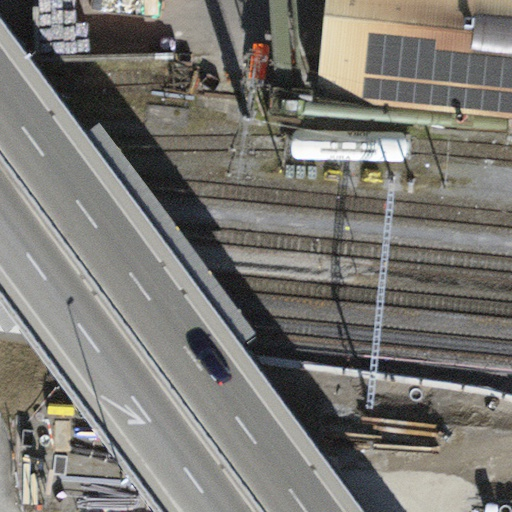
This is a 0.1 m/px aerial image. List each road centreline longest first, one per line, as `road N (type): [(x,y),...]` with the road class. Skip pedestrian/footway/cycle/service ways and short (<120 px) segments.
road 1 (primary): [(304,511),(0,95)]
road 2 (motorway): [(0,216),(223,511)]
